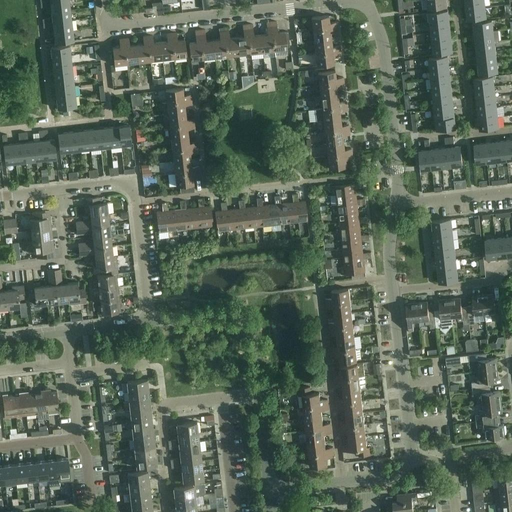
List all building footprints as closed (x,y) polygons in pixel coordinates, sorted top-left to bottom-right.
[(67,0),(50,2),(51,12),(70,10),(69,0),(67,0)] [(447,6),(446,0),(427,0),(428,8),(447,6)] [(464,6),(464,9),(485,7),(483,0),(465,0),(466,5),(464,6)] [(486,17),(485,7),(464,9),(465,13),(466,12),(467,19),(486,17)] [(71,20),(70,10),(51,12),(52,22),(71,20)] [(429,12),(430,23),(449,21),(448,10),(429,12)] [(311,17),(312,29),(337,26),(336,22),(329,22),(328,15),(311,17)] [(52,22),(54,32),(73,30),(71,20),(52,22)] [(473,22),(474,33),(493,31),(492,20),(473,22)] [(430,23),(431,33),(450,31),(449,21),(430,23)] [(276,25),(271,26),(274,51),(286,49),(284,32),(277,33),(276,25)] [(262,52),(274,51),(271,26),(267,27),(268,34),(260,35),(262,52)] [(312,29),(314,41),(331,39),(330,32),(337,31),(337,26),(312,29)] [(251,53),(262,52),(260,35),(253,35),(252,28),(248,29),(251,53)] [(239,54),(251,53),(248,29),(243,29),(244,36),(237,37),(239,54)] [(74,40),(73,30),(54,32),(55,43),(74,40)] [(215,57),(227,56),(224,31),(219,32),(220,39),(213,40),(215,57)] [(227,56),(239,54),(237,37),(229,38),(229,31),(224,31),(227,56)] [(451,41),(450,31),(431,33),(432,43),(451,41)] [(494,41),(493,31),(474,33),(475,43),(494,41)] [(162,59),(174,58),(171,33),(167,34),(167,41),(160,42),(162,59)] [(176,33),(171,33),(174,58),(186,56),(184,39),(177,40),(176,33)] [(202,58),(215,57),(213,40),(206,41),(205,33),(200,34),(202,58)] [(191,60),(202,58),(200,34),(195,35),(196,42),(189,43),(191,60)] [(138,62),(150,61),(147,36),(143,37),(144,44),(136,45),(138,62)] [(150,61),(162,59),(160,42),(153,43),(152,36),(147,36),(150,61)] [(126,63),(138,62),(136,45),(129,46),(128,38),(124,39),(126,63)] [(114,65),(126,63),(124,39),(119,39),(120,47),(112,48),(114,65)] [(314,41),(315,53),(339,50),(339,45),(332,46),(331,39),(314,41)] [(452,51),(451,41),(432,43),(434,53),(452,51)] [(475,43),(477,53),(495,51),(494,41),(475,43)] [(50,54),(50,58),(70,56),(69,45),(51,47),(51,54),(50,54)] [(339,50),(315,53),(316,65),(334,63),(333,56),(340,55),(339,50)] [(496,61),(495,51),(477,53),(478,63),(496,61)] [(52,61),(53,68),(72,66),(70,56),(50,58),(50,61),(52,61)] [(430,68),(449,66),(447,56),(429,58),(430,68)] [(497,71),(496,61),(478,63),(479,73),(497,71)] [(73,76),(72,66),(53,68),(54,74),(52,74),(52,78),(73,76)] [(431,78),(450,76),(449,66),(430,68),(431,78)] [(317,72),(319,84),(343,82),(342,77),(335,78),(334,70),(317,72)] [(54,81),(55,88),(74,86),(73,76),(52,78),(53,82),(54,81)] [(431,78),(432,89),(451,86),(450,76),(431,78)] [(473,85),(474,89),(494,86),(493,76),(474,78),(475,85),(473,85)] [(89,78),(79,81),(80,86),(90,83),(89,78)] [(319,84),(320,96),(337,94),(336,87),(344,86),(343,82),(319,84)] [(75,96),(74,86),(55,88),(56,94),(54,95),(55,98),(75,96)] [(433,99),(452,96),(451,86),(432,89),(433,99)] [(495,96),(494,86),(474,89),(474,92),(476,92),(477,98),(495,96)] [(167,102),(191,99),(191,94),(183,95),(182,88),(165,90),(167,102)] [(338,101),(337,94),(320,96),(321,108),(346,105),(345,101),(338,101)] [(76,106),(75,96),(55,98),(55,102),(57,102),(58,109),(76,106)] [(433,99),(434,109),(453,106),(452,96),(433,99)] [(476,105),(476,109),(496,106),(495,96),(477,98),(477,105),(476,105)] [(167,102),(168,113),(185,112),(184,104),(192,104),(191,99),(167,102)] [(321,108),(314,109),(316,121),(323,120),(340,118),(339,111),(346,110),(346,105),(321,108)] [(435,119),(454,116),(453,106),(434,109),(435,119)] [(497,116),(496,106),(476,109),(477,112),(478,112),(479,118),(497,116)] [(169,126),(194,123),(193,118),(186,119),(185,112),(168,113),(169,126)] [(455,127),(454,116),(435,119),(437,129),(455,127)] [(499,127),(497,116),(479,118),(480,129),(499,127)] [(323,120),(324,132),(349,129),(348,124),(341,125),(340,118),(323,120)] [(171,137),(188,136),(187,128),(194,127),(194,123),(169,126),(171,137)] [(129,125),(118,126),(120,145),(131,144),(129,125)] [(110,146),(120,145),(118,126),(108,128),(110,146)] [(100,147),(110,146),(108,128),(98,129),(100,147)] [(90,149),(100,147),(98,129),(88,130),(90,149)] [(324,132),(326,144),(343,142),(342,135),(349,134),(349,129),(324,132)] [(80,150),(90,149),(88,130),(78,131),(80,150)] [(70,151),(80,150),(78,131),(68,132),(70,151)] [(70,151),(68,132),(57,133),(59,152),(70,151)] [(171,137),(172,150),(196,147),(196,142),(189,143),(188,136),(171,137)] [(54,139),(43,140),(46,159),(56,158),(54,139)] [(35,160),(46,159),(43,140),(33,141),(35,160)] [(25,161),(35,160),(33,141),(23,143),(25,161)] [(497,161),(507,159),(505,141),(495,142),(497,161)] [(326,144),(327,156),(351,153),(351,148),(343,149),(343,142),(326,144)] [(487,162),(497,161),(495,142),(485,143),(487,162)] [(15,162),(25,161),(23,143),(13,144),(15,162)] [(477,163),(487,162),(485,143),(475,144),(477,163)] [(15,162),(13,144),(3,145),(5,164),(15,162)] [(460,146),(450,147),(452,166),(462,165),(460,146)] [(173,162),(191,160),(190,152),(197,151),(196,147),(172,150),(173,162)] [(442,167),(452,166),(450,147),(440,148),(442,167)] [(432,168),(442,167),(440,148),(430,149),(432,168)] [(432,168),(430,149),(419,151),(421,169),(432,168)] [(351,153),(327,156),(328,168),(345,166),(344,159),(352,158),(351,153)] [(173,162),(175,173),(199,170),(199,166),(191,166),(191,160),(173,162)] [(171,168),(164,169),(166,179),(172,178),(171,168)] [(200,175),(199,170),(175,173),(176,185),(179,185),(180,193),(194,192),(192,176),(200,175)] [(335,186),(336,195),(356,193),(355,183),(335,186)] [(336,195),(330,196),(331,205),(337,204),(357,202),(357,199),(356,193),(336,195)] [(90,215),(108,213),(107,202),(99,203),(98,197),(85,198),(86,210),(89,210),(90,215)] [(298,197),(292,198),(293,202),(296,202),(298,221),(307,220),(305,200),(298,201),(298,197)] [(357,204),(361,204),(361,198),(357,199),(357,202),(337,204),(338,213),(358,211),(357,204)] [(280,199),(274,200),(275,204),(278,204),(280,224),(289,222),(287,203),(280,203),(280,199)] [(262,201),(256,202),(257,206),(260,206),(262,226),(271,225),(269,205),(262,205),(262,201)] [(203,202),(198,203),(198,207),(201,207),(203,226),(213,225),(210,206),(204,206),(203,202)] [(289,222),(298,221),(296,202),(293,202),(287,203),(289,222)] [(244,203),(239,204),(239,208),(242,208),(244,228),(253,227),(251,207),(245,207),(244,203)] [(185,204),(180,205),(180,209),(183,209),(185,229),(194,228),(192,208),(186,208),(185,204)] [(271,225),(280,224),(278,204),(275,204),(269,205),(271,225)] [(226,205),(221,206),(221,210),(224,210),(226,230),(235,229),(233,209),(227,209),(226,205)] [(168,206),(162,207),(162,211),(165,211),(168,231),(176,230),(174,210),(168,210),(168,206)] [(253,227),(262,226),(260,206),(257,206),(251,207),(253,227)] [(194,228),(203,226),(201,207),(198,207),(192,208),(194,228)] [(233,209),(235,229),(244,228),(242,208),(239,208),(233,209)] [(176,230),(185,229),(183,209),(180,209),(174,210),(176,230)] [(217,231),(226,230),(224,210),(221,210),(215,211),(217,231)] [(29,219),(30,230),(51,228),(50,217),(45,217),(45,211),(31,213),(32,219),(29,219)] [(158,232),(168,231),(165,211),(162,211),(156,212),(158,232)] [(338,213),(339,222),(359,219),(359,217),(358,211),(338,213)] [(76,228),(109,224),(108,213),(90,215),(90,220),(76,221),(76,228)] [(360,222),(364,222),(363,216),(359,217),(359,219),(339,222),(340,231),(360,228),(360,222)] [(432,224),(433,231),(452,229),(451,218),(430,221),(431,224),(432,224)] [(92,237),(110,235),(109,224),(76,228),(77,234),(92,232),(92,237)] [(30,230),(32,241),(52,238),(51,228),(30,230)] [(340,231),(341,240),(361,237),(361,235),(360,228),(340,231)] [(453,239),(452,229),(433,231),(434,237),(432,237),(433,241),(453,239)] [(362,240),(366,240),(365,234),(361,235),(361,237),(341,240),(342,249),(362,246),(362,240)] [(78,243),(79,249),(112,245),(110,235),(92,237),(93,241),(78,243)] [(501,257),(508,256),(506,237),(496,238),(498,259),(501,258),(501,257)] [(52,238),(32,241),(28,241),(29,252),(36,252),(36,258),(50,256),(49,250),(53,250),(52,238)] [(494,259),(498,259),(496,238),(485,239),(487,258),(494,257),(494,259)] [(435,244),(435,251),(454,249),(453,239),(433,241),(433,245),(435,244)] [(113,256),(112,245),(79,249),(80,255),(94,254),(95,258),(113,256)] [(342,249),(343,258),(363,255),(363,253),(362,246),(342,249)] [(455,259),(454,249),(435,251),(436,258),(435,258),(435,261),(455,259)] [(364,258),(368,258),(367,252),(363,253),(363,255),(343,258),(345,266),(341,267),(341,274),(365,271),(364,258)] [(105,274),(116,273),(118,273),(116,256),(113,256),(95,258),(96,269),(104,268),(105,274)] [(437,265),(438,271),(456,269),(455,259),(435,261),(435,265),(437,265)] [(58,302),(68,301),(66,283),(62,284),(60,269),(54,270),(58,302)] [(458,280),(456,269),(438,271),(439,282),(458,280)] [(46,303),(58,302),(54,270),(48,270),(49,285),(44,286),(46,303)] [(118,285),(116,273),(105,274),(97,275),(98,287),(118,285)] [(0,308),(8,308),(6,290),(2,291),(0,276),(0,308)] [(77,282),(66,283),(68,301),(68,304),(86,302),(84,289),(78,290),(77,282)] [(36,305),(46,303),(44,286),(39,286),(39,283),(27,285),(29,298),(35,297),(36,305)] [(12,289),(6,290),(8,308),(19,307),(18,299),(25,298),(23,285),(12,286),(12,289)] [(100,301),(119,298),(118,285),(98,287),(100,301)] [(325,298),(326,303),(350,300),(349,288),(332,290),(332,297),(325,298)] [(493,294),(483,295),(485,314),(491,313),(491,317),(496,316),(496,321),(502,320),(500,302),(494,303),(493,294)] [(473,305),(467,306),(469,324),(475,323),(475,322),(485,320),(485,314),(483,295),(472,296),(473,305)] [(119,298),(100,301),(100,305),(96,305),(97,314),(120,311),(119,298)] [(463,325),(469,324),(467,306),(461,307),(460,298),(450,299),(452,317),(458,317),(458,321),(463,320),(463,325)] [(453,326),(452,317),(450,299),(439,300),(440,309),(434,310),(436,328),(439,327),(439,328),(445,334),(451,327),(453,326)] [(334,307),(334,314),(352,312),(350,300),(326,303),(326,308),(334,307)] [(430,328),(436,328),(434,310),(428,310),(427,301),(417,303),(419,321),(425,321),(425,325),(430,324),(430,328)] [(413,322),(419,321),(417,303),(406,304),(408,326),(413,326),(413,322)] [(328,322),(328,327),(353,324),(352,312),(334,314),(335,321),(328,322)] [(336,331),(337,338),(354,336),(353,324),(328,327),(329,332),(336,331)] [(330,346),(331,351),(356,348),(354,336),(337,338),(338,345),(330,346)] [(356,348),(331,351),(332,356),(339,355),(340,362),(357,360),(356,348)] [(486,353),(468,355),(469,361),(469,366),(472,365),(473,371),(478,371),(497,369),(496,358),(487,359),(486,353)] [(461,356),(445,358),(446,367),(462,365),(461,356)] [(341,373),(334,374),(334,379),(359,376),(365,375),(364,370),(363,363),(357,364),(340,366),(341,373)] [(471,382),(472,388),(490,386),(489,381),(498,380),(497,369),(478,371),(479,377),(475,377),(475,382),(471,382)] [(359,376),(334,379),(335,384),(342,383),(343,390),(360,388),(359,376)] [(126,381),(128,391),(148,389),(147,379),(126,381)] [(481,398),(482,404),(501,402),(499,391),(490,392),(490,386),(472,388),(473,394),(477,394),(477,398),(481,398)] [(302,395),(303,407),(328,404),(327,399),(320,400),(319,393),(311,394),(310,387),(297,388),(297,396),(302,395)] [(336,398),(337,403),(361,400),(360,388),(343,390),(344,397),(336,398)] [(128,391),(129,401),(149,398),(148,389),(128,391)] [(50,390),(45,391),(47,410),(58,409),(56,392),(50,392),(50,390)] [(40,394),(34,394),(36,412),(37,419),(48,418),(47,410),(45,391),(40,391),(40,394)] [(19,396),(13,397),(15,414),(26,413),(23,393),(18,394),(19,396)] [(28,393),(23,393),(26,413),(36,412),(34,394),(29,395),(28,393)] [(4,416),(15,414),(13,397),(7,398),(7,395),(2,396),(4,416)] [(129,401),(130,410),(150,408),(149,398),(129,401)] [(345,407),(346,414),(363,412),(361,400),(337,403),(337,408),(345,407)] [(475,415),(476,421),(494,419),(493,414),(502,413),(501,402),(482,404),(483,410),(479,410),(479,415),(475,415)] [(303,407),(305,419),(322,417),(321,410),(328,409),(328,404),(303,407)] [(130,410),(131,420),(151,417),(150,408),(130,410)] [(339,422),(340,427),(364,424),(363,412),(346,414),(346,421),(339,422)] [(131,420),(132,429),(152,427),(151,417),(131,420)] [(305,419),(306,431),(331,428),(330,423),(323,424),(322,417),(305,419)] [(486,438),(505,436),(503,424),(494,425),(494,419),(476,421),(476,428),(481,427),(481,431),(485,431),(486,438)] [(176,424),(177,434),(198,432),(197,422),(176,424)] [(119,423),(101,425),(102,433),(104,432),(109,432),(120,431),(119,423)] [(347,431),(348,438),(366,436),(364,424),(340,427),(340,431),(347,431)] [(46,426),(38,427),(39,431),(39,435),(48,434),(47,430),(46,426)] [(132,429),(133,439),(153,436),(152,427),(132,429)] [(306,431),(307,443),(325,441),(324,433),(331,433),(331,428),(306,431)] [(177,434),(179,443),(199,441),(198,432),(177,434)] [(133,439),(134,448),(154,446),(153,436),(133,439)] [(367,447),(366,436),(348,438),(349,445),(342,446),(342,451),(358,449),(359,456),(372,454),(371,447),(367,447)] [(179,443),(180,453),(200,451),(199,441),(179,443)] [(307,443),(309,454),(333,452),(333,447),(325,448),(325,441),(307,443)] [(134,448),(135,458),(156,455),(154,446),(134,448)] [(180,453),(181,462),(201,460),(200,451),(180,453)] [(334,456),(333,452),(309,454),(310,467),(327,465),(326,457),(334,456)] [(157,465),(156,455),(135,458),(136,468),(157,465)] [(373,455),(365,456),(366,466),(374,466),(373,455)] [(57,459),(59,477),(59,482),(70,480),(68,458),(57,459)] [(46,461),(48,478),(59,477),(57,459),(46,461)] [(181,462),(182,472),(202,470),(201,460),(181,462)] [(35,462),(37,479),(48,478),(46,461),(35,462)] [(24,463),(26,480),(37,479),(35,462),(24,463)] [(14,464),(16,482),(26,480),(24,463),(14,464)] [(3,466),(5,483),(5,486),(16,485),(16,482),(14,464),(3,466)] [(203,480),(202,470),(182,472),(183,482),(203,480)] [(494,488),(495,491),(511,489),(511,470),(494,473),(495,479),(498,478),(499,487),(494,488)] [(127,473),(129,483),(149,481),(148,471),(127,473)] [(472,486),(481,485),(480,472),(471,473),(472,486)] [(129,483),(130,492),(150,490),(149,481),(129,483)] [(173,488),(174,497),(195,495),(194,485),(173,488)] [(511,489),(495,491),(496,503),(511,501),(511,489)] [(130,492),(131,502),(151,500),(150,490),(130,492)] [(397,500),(393,501),(394,511),(402,511),(413,510),(412,499),(416,499),(415,492),(396,494),(397,500)] [(174,497),(175,507),(196,505),(195,495),(174,497)] [(402,511),(394,511),(393,501),(392,501),(392,496),(386,496),(387,511),(402,511)] [(131,502),(132,511),(152,509),(151,500),(131,502)] [(496,511),(511,511),(511,501),(496,503),(496,511)]
